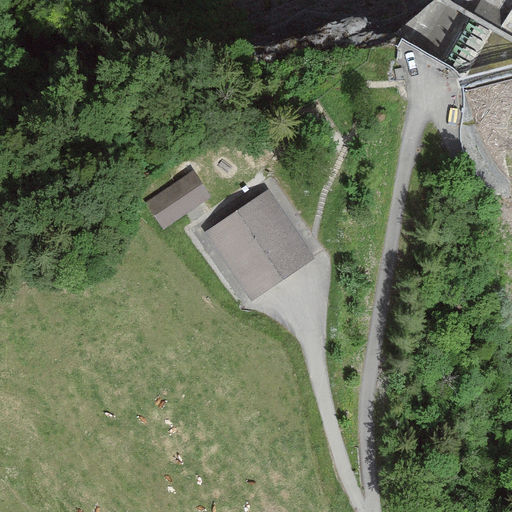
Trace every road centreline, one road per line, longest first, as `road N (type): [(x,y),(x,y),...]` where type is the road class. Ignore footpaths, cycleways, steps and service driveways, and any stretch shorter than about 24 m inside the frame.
road 1 (track): [(419,95),(372,347),(370,511)]
road 2 (track): [(360,511),(314,347),(318,271)]
